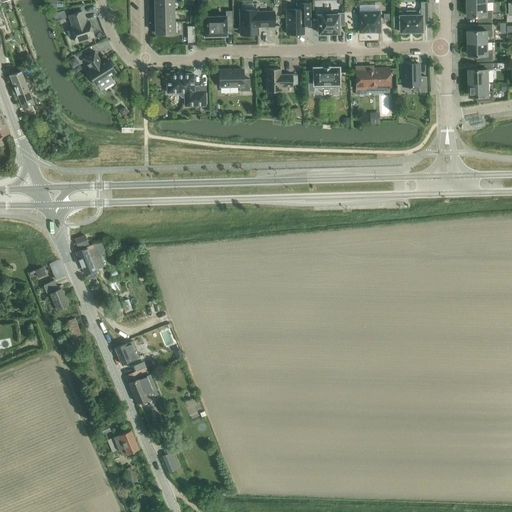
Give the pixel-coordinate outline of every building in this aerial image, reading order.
[(56,0),(47,0),(47,3),(47,8),(56,8),(56,7),(56,3),(56,1),(56,0)] [(170,0),(155,0),(155,11),(173,11),(172,0),(170,0)] [(488,12),(487,2),(467,3),(468,10),(466,11),(466,14),(468,15),(468,17),(480,17),(480,23),(492,22),(492,11),(488,12)] [(310,25),(310,3),(296,4),(296,9),(286,9),(286,34),(303,34),(303,25),(310,25)] [(400,15),(400,16),(400,31),(400,32),(401,32),(408,32),(409,32),(413,32),(414,32),(421,32),(422,32),(422,31),(422,20),(428,20),(428,3),(421,3),(421,16),(415,16),(415,11),(406,11),(406,16),(400,16),(400,15)] [(257,10),(240,10),(240,35),(258,35),(257,27),(274,26),(274,12),(257,12),(257,10)] [(71,27),(75,42),(94,36),(89,21),(86,23),(82,11),(69,15),(73,27),(71,27)] [(155,11),(155,22),(173,22),(173,11),(155,11)] [(232,30),(232,11),(225,11),(225,16),(203,16),(204,36),(227,36),(226,31),(232,30)] [(324,15),(318,15),(319,33),(325,33),(332,33),(339,33),(338,26),(344,26),(344,13),(337,13),(337,15),(332,15),(332,11),(324,11),(324,15)] [(380,12),(359,12),(359,34),(380,34),(380,12)] [(176,22),(173,22),(155,22),(155,33),(167,33),(167,35),(173,35),(173,33),(176,33),(176,22)] [(1,25),(5,43),(10,42),(8,34),(11,33),(10,29),(7,30),(6,24),(1,25)] [(468,39),(468,44),(488,43),(488,36),(493,36),(493,25),(479,25),(480,31),(468,31),(468,33),(467,34),(467,38),(468,39)] [(469,54),(469,56),(480,56),(480,62),(493,62),(493,51),(488,51),(488,43),(468,44),(468,49),(467,50),(467,53),(469,54)] [(95,51),(83,58),(90,69),(87,72),(95,85),(97,84),(101,91),(114,83),(110,76),(116,72),(107,59),(104,61),(102,62),(95,51)] [(74,58),(68,61),(72,67),(78,64),(74,58)] [(419,92),(427,92),(426,76),(419,76),(419,63),(403,64),(403,86),(419,86),(419,92)] [(467,76),(469,77),(469,83),(489,83),(489,70),(493,70),(493,63),(481,63),(481,70),(469,70),(469,72),(467,73),(467,76)] [(339,67),(313,68),(313,72),(308,72),(308,82),(314,82),(314,87),(338,87),(338,84),(339,84),(339,67)] [(367,67),(355,67),(356,90),(356,96),(366,95),(366,93),(366,90),(366,88),(369,88),(389,87),(389,68),(374,69),(367,69),(367,67)] [(239,91),(250,91),(250,79),(243,79),(243,69),(219,70),(219,87),(239,87),(239,91)] [(280,69),(265,69),(266,91),(281,91),(281,87),(293,87),(292,74),(280,75),(280,69)] [(9,75),(16,93),(22,108),(35,103),(31,94),(29,90),(31,89),(30,86),(27,79),(25,80),(21,70),(9,75)] [(167,78),(165,80),(166,83),(167,85),(167,93),(179,92),(179,95),(182,97),(184,97),(185,106),(205,106),(205,92),(194,92),(193,74),(167,75),(167,78)] [(489,91),(489,83),(469,83),(469,90),(468,91),(468,94),(469,95),(469,97),(481,97),(481,103),(494,102),(494,91),(489,91)] [(124,107),(119,110),(122,115),(127,112),(124,107)] [(299,108),(291,109),(293,118),(301,116),(299,108)] [(0,136),(9,133),(0,109),(0,136)] [(379,112),(370,113),(370,124),(379,124),(379,112)] [(79,247),(88,243),(84,235),(75,239),(79,247)] [(78,251),(76,252),(84,272),(85,274),(86,273),(89,280),(98,276),(96,272),(95,269),(104,266),(99,254),(105,251),(101,243),(96,245),(96,244),(87,248),(79,250),(78,251)] [(35,270),(34,270),(35,271),(36,273),(38,278),(46,275),(42,267),(35,270)] [(50,294),(52,294),(58,308),(68,304),(62,289),(59,291),(55,280),(43,285),(46,292),(49,291),(50,294)] [(110,285),(112,291),(120,288),(118,282),(110,285)] [(129,299),(121,302),(125,313),(131,311),(133,310),(129,299)] [(82,336),(75,318),(66,322),(71,336),(67,337),(69,342),(82,336)] [(115,348),(122,364),(132,360),(131,359),(139,356),(133,341),(115,348)] [(136,371),(128,374),(131,382),(140,378),(137,371),(136,371)] [(131,382),(129,383),(137,403),(142,401),(143,404),(148,402),(147,399),(148,399),(148,398),(149,397),(155,395),(147,376),(140,379),(140,378),(131,382)] [(111,431),(110,430),(108,425),(102,427),(95,430),(98,437),(111,431)] [(119,435),(113,437),(119,450),(120,450),(124,448),(127,455),(132,453),(139,450),(131,430),(119,435)] [(170,452),(162,455),(162,457),(163,458),(169,473),(180,469),(173,451),(170,452)] [(131,467),(124,469),(129,482),(132,481),(133,482),(136,481),(136,479),(135,478),(137,478),(135,471),(133,472),(131,467)]
